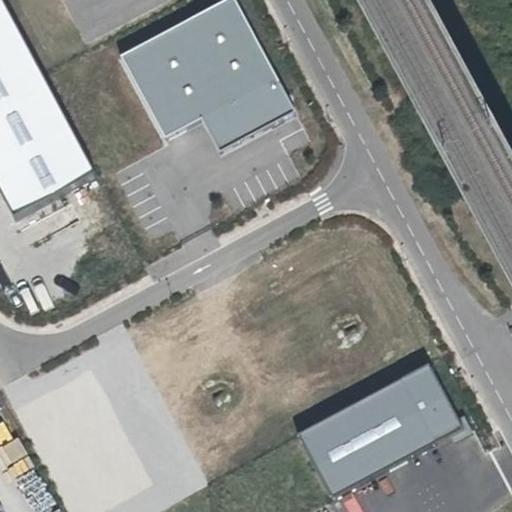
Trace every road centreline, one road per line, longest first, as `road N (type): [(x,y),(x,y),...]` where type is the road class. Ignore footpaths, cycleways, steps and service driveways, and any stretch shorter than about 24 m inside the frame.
road 1 (unclassified): [(381,176),(46,352),(11,353),(0,343)]
road 2 (unclassified): [(381,176),(511,420)]
road 3 (unclassified): [(286,0),(381,176)]
